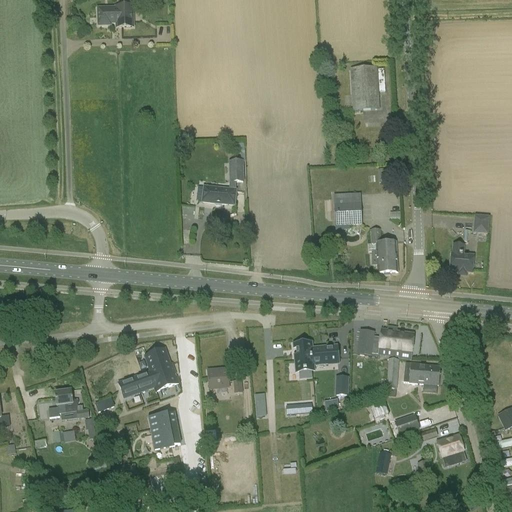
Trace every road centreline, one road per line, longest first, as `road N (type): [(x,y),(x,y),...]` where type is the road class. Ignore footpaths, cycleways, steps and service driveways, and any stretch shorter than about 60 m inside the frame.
road 1 (primary): [(100,276),(414,304)]
road 2 (unclassified): [(415,291),(405,0)]
road 3 (track): [(230,316),(267,319),(280,511)]
road 4 (unclassified): [(489,511),(436,318)]
road 5 (unclassified): [(96,331),(230,316)]
road 6 (unclassified): [(101,257),(100,236),(85,215),(0,215)]
